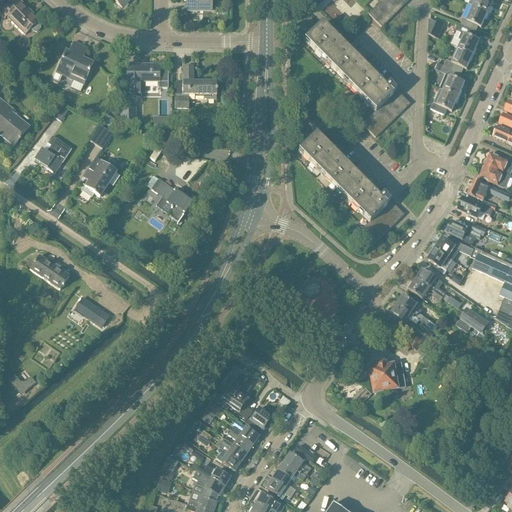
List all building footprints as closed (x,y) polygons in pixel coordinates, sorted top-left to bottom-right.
[(112,0),(122,9),(131,0),(112,0)] [(212,12),(211,0),(185,0),(186,12),(199,12),(199,6),(203,6),(203,12),(212,12)] [(378,0),(381,2),(367,15),(381,28),(404,5),(408,0),(378,0)] [(494,0),(493,0),(470,0),(468,6),(473,8),(488,15),(491,8),(490,8),(494,0)] [(39,21),(21,2),(15,7),(10,2),(0,12),(0,15),(4,20),(7,17),(25,35),(31,29),(34,32),(37,32),(40,29),(40,26),(37,23),(39,21)] [(485,21),(488,15),(473,8),(467,22),(462,20),(460,26),(474,33),(476,27),(481,29),(485,21)] [(429,36),(438,40),(443,27),(429,21),(429,36)] [(383,90),(370,77),(319,26),(304,41),(375,113),(371,117),(362,126),(368,132),(375,139),(398,115),(409,105),(396,92),(395,92),(393,90),(393,89),(389,84),(383,90)] [(479,42),(473,39),(475,33),(474,33),(460,26),(450,47),(458,50),(473,57),(477,50),(476,50),(479,42)] [(83,86),(94,64),(83,59),(88,50),(73,43),(68,54),(65,53),(55,74),(83,86)] [(471,63),(473,57),(458,50),(452,64),(446,61),(443,67),(459,75),(462,69),(467,71),(470,63),(471,63)] [(465,84),(457,81),(459,75),(443,67),(437,65),(435,71),(445,76),(442,83),(446,85),(443,92),(459,99),(462,93),(461,92),(465,84)] [(167,83),(167,76),(167,73),(159,73),(159,66),(133,66),(133,72),(127,72),(127,83),(128,83),(128,98),(140,98),(140,83),(167,83)] [(216,96),(217,83),(193,83),(193,68),(183,68),(183,83),(182,83),(182,95),(174,95),(174,109),(188,109),(188,96),(203,96),(203,97),(205,99),(206,100),(208,100),(212,101),(216,101),(216,96)] [(459,99),(443,92),(440,90),(430,111),(442,116),(445,110),(452,113),(455,105),(456,106),(459,99)] [(29,129),(11,114),(13,111),(0,100),(0,137),(6,142),(8,140),(15,145),(29,129)] [(60,109),(54,119),(60,123),(67,113),(60,109)] [(135,123),(135,109),(121,109),(121,123),(135,123)] [(511,119),(503,115),(499,126),(511,131),(511,132),(511,119)] [(101,151),(111,136),(100,128),(90,143),(101,151)] [(511,134),(498,128),(493,139),(511,146),(511,134)] [(377,201),(364,188),(313,137),(298,152),(369,223),(363,230),(356,236),(369,249),(403,216),(390,202),(390,203),(387,200),(383,195),(377,201)] [(54,175),(71,150),(52,138),(47,145),(50,147),(46,154),(41,150),(34,161),(54,175)] [(511,165),(490,156),(488,161),(486,162),(485,164),(486,166),(485,167),(510,178),(511,172),(511,165)] [(107,186),(116,174),(95,160),(83,177),(89,182),(81,192),(91,198),(93,195),(99,199),(102,194),(104,195),(109,188),(107,186)] [(505,189),(510,178),(485,167),(484,169),(483,169),(482,172),(482,173),(480,179),(503,189),(505,189)] [(190,204),(184,199),(185,197),(182,195),(180,196),(174,192),(175,192),(174,191),(173,192),(158,181),(151,191),(156,195),(159,192),(169,199),(165,204),(172,209),(167,216),(178,224),(183,217),(182,216),(183,215),(184,215),(188,208),(189,209),(190,207),(190,206),(191,204),(191,203),(190,204)] [(474,181),(467,196),(483,203),(481,207),(493,212),(494,212),(496,208),(483,202),(488,192),(491,193),(492,196),(499,199),(502,193),(488,188),(474,181)] [(481,207),(463,199),(458,212),(477,220),(480,214),(490,218),(493,212),(481,207)] [(448,229),(447,232),(447,234),(447,235),(462,242),(472,246),(475,239),(479,241),(481,237),(483,238),(486,232),(474,226),(471,232),(452,223),(449,229),(448,229)] [(474,252),(463,247),(452,242),(450,245),(443,240),(435,251),(453,262),(460,253),(461,252),(471,257),(470,259),(472,260),(477,250),(475,250),(474,252)] [(511,266),(477,250),(472,260),(476,262),(473,270),(505,284),(500,297),(504,299),(499,312),(511,317),(511,266)] [(435,251),(428,261),(435,266),(433,269),(444,277),(447,273),(446,272),(453,262),(435,251)] [(38,257),(29,271),(44,281),(31,300),(52,314),(69,289),(66,286),(66,285),(64,284),(68,278),(38,257)] [(438,292),(443,284),(423,271),(422,272),(422,271),(418,276),(419,277),(416,281),(430,291),(435,294),(443,300),(445,296),(438,292)] [(423,301),(430,291),(416,281),(412,286),(409,290),(409,291),(409,292),(423,301)] [(443,300),(435,294),(432,298),(440,303),(443,300)] [(398,305),(397,307),(419,322),(433,332),(436,328),(422,318),(413,312),(416,307),(404,298),(403,299),(403,298),(399,303),(400,303),(399,306),(398,305)] [(109,318),(82,299),(74,310),(101,329),(109,318)] [(419,322),(397,307),(396,308),(397,308),(395,311),(394,310),(391,315),(392,315),(392,316),(404,325),(407,320),(412,323),(417,326),(419,322)] [(463,316),(455,327),(467,335),(472,327),(482,334),(488,326),(470,313),(466,311),(463,316)] [(511,317),(499,312),(495,320),(508,329),(511,330),(511,329),(511,317)] [(416,352),(422,342),(409,335),(401,348),(408,353),(410,348),(416,352)] [(405,389),(404,379),(399,379),(399,376),(403,375),(401,365),(386,368),(385,366),(383,365),(378,366),(377,368),(377,370),(370,371),(374,395),(405,389)] [(213,395),(210,400),(226,411),(229,407),(238,394),(234,391),(232,391),(229,389),(223,396),(222,395),(219,399),(213,395)] [(241,409),(247,401),(243,398),(243,397),(238,394),(229,407),(235,412),(232,416),(237,418),(243,410),(241,409)] [(214,417),(219,410),(211,404),(206,411),(214,417)] [(247,409),(239,420),(244,423),(247,420),(249,417),(249,418),(252,413),(247,409)] [(266,415),(258,409),(249,422),(247,420),(244,423),(255,431),(258,428),(262,431),(263,429),(264,430),(266,427),(266,425),(267,424),(268,425),(270,421),(269,420),(270,419),(272,420),(273,418),(267,414),(266,415)] [(212,419),(204,414),(201,419),(209,425),(212,419)] [(233,428),(230,432),(251,447),(254,443),(255,444),(258,439),(257,439),(257,438),(245,429),(242,434),(233,428)] [(203,432),(200,436),(207,441),(210,437),(203,432)] [(230,432),(227,436),(236,442),(233,447),(246,456),(250,451),(249,450),(251,447),(230,432)] [(199,446),(188,438),(184,443),(195,451),(199,446)] [(217,442),(214,446),(218,449),(239,464),(242,460),(243,461),(246,456),(233,447),(223,440),(220,444),(217,442)] [(195,451),(184,443),(180,449),(191,456),(195,451)] [(315,459),(307,454),(298,447),(294,453),(311,464),(312,463),(315,459)] [(218,455),(215,460),(221,464),(233,473),(234,472),(235,473),(238,468),(237,467),(239,464),(218,449),(215,453),(218,455)] [(286,460),(283,464),(304,479),(307,475),(298,468),(302,464),(289,455),(289,456),(288,455),(285,460),(286,460)] [(511,475),(511,457),(511,458),(503,470),(511,475)] [(280,467),(276,472),(290,481),(293,476),(302,482),(304,479),(283,464),(281,468),(280,467)] [(197,469),(195,472),(224,488),(226,484),(227,485),(229,480),(228,479),(229,479),(206,466),(203,472),(197,469)] [(163,470),(160,477),(170,482),(173,475),(163,470)] [(312,476),(309,482),(318,488),(326,476),(318,471),(314,477),(312,476)] [(195,472),(191,480),(197,483),(192,492),(201,496),(215,502),(217,497),(218,497),(219,497),(220,497),(222,493),(221,492),(224,488),(195,472)] [(274,477),(271,481),(293,496),(295,492),(286,486),(290,481),(276,472),(273,477),(274,477)] [(156,491),(163,494),(167,483),(159,480),(156,491)] [(268,484),(265,488),(266,489),(265,490),(282,501),(285,496),(290,499),(293,496),(271,481),(269,485),(268,484)] [(306,504),(312,496),(308,494),(303,502),(306,504)] [(189,501),(187,506),(204,511),(212,511),(213,510),(214,511),(216,505),(215,505),(215,504),(214,504),(215,502),(201,496),(199,500),(201,501),(199,505),(189,501)] [(258,501),(255,505),(267,511),(280,511),(283,509),(278,506),(274,503),(261,496),(260,496),(259,496),(257,501),(258,501)] [(301,511),(306,505),(302,503),(297,509),(301,511)]
